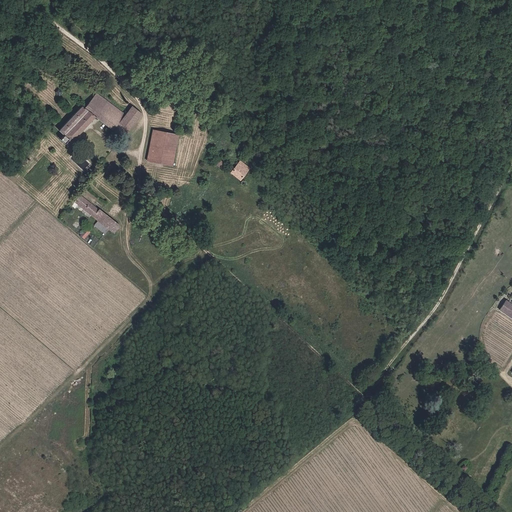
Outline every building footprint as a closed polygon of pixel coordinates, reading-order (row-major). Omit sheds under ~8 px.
[(83,108),(61,134),(63,137),(68,140),(69,141),(71,143),(95,115),(122,137),(135,121),(141,113),(132,106),(125,114),(99,94),(86,110),(83,108)] [(48,132),(59,141),(63,137),(61,134),(51,127),(47,131),(48,132)] [(152,129),(147,160),(171,164),(177,133),(152,129)] [(67,141),(68,140),(63,137),(59,141),(60,142),(63,144),(64,145),(67,141)] [(237,160),(229,172),(238,178),(246,166),(237,160)] [(70,199),(89,214),(94,208),(75,192),(73,195),(70,199)] [(94,208),(89,214),(109,230),(115,224),(94,208)] [(85,228),(80,236),(85,239),(90,231),(85,228)] [(511,303),(507,300),(500,310),(511,317),(511,303)]
